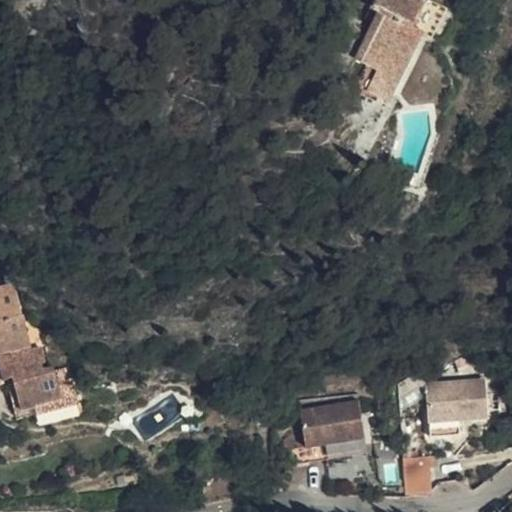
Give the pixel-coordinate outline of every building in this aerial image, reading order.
[(413,29),(427,0),(378,0),(373,9),(379,13),(373,24),(356,58),(369,65),(358,86),(388,103),(422,34),(413,29)] [(422,34),(432,40),(447,9),(440,5),(431,0),(427,0),(413,29),(422,34)] [(379,13),(373,9),(367,20),(373,24),(379,13)] [(4,287),(0,288),(0,352),(9,351),(10,356),(26,352),(25,347),(37,345),(30,314),(26,315),(21,292),(4,287)] [(14,412),(35,408),(78,397),(70,368),(56,372),(55,367),(45,369),(44,363),(46,363),(42,348),(26,352),(10,356),(0,357),(0,384),(8,381),(14,378),(16,389),(10,390),(14,412)] [(429,379),(432,419),(461,417),(490,415),(488,376),(429,379)] [(8,381),(10,390),(16,389),(14,378),(8,381)] [(78,397),(35,408),(36,415),(79,405),(78,397)] [(362,402),(305,411),(310,448),(367,439),(362,402)] [(305,411),(282,414),(290,466),(370,454),(367,439),(310,448),(305,411)] [(461,417),(432,419),(432,434),(462,433),(461,417)] [(433,454),(404,456),(407,493),(436,491),(433,454)]
